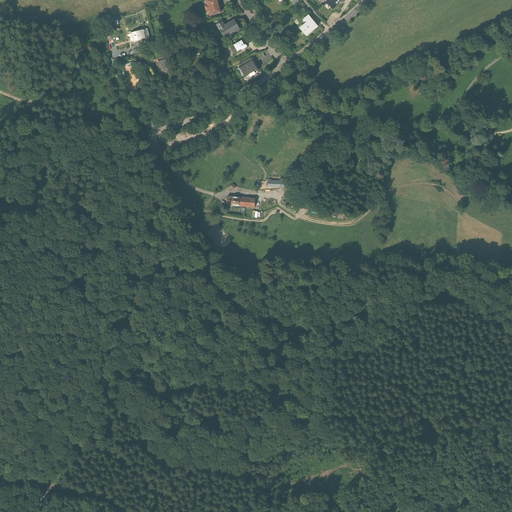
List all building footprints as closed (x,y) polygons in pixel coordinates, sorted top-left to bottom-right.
[(216,0),(204,0),(206,5),(204,6),(206,11),(208,10),(209,16),(220,13),(216,0)] [(341,0),(328,0),(326,4),(334,10),(341,0)] [(262,2),(253,7),(258,15),(267,10),(262,2)] [(316,29),(307,17),(302,20),(305,24),(298,29),(305,38),(316,29)] [(222,22),(216,25),(224,39),(240,29),(234,19),(224,25),(222,22)] [(148,28),(129,33),(132,46),(151,40),(148,28)] [(245,38),(237,43),(236,42),(235,42),(234,43),(233,44),(233,45),(233,46),(237,52),(249,45),(250,45),(250,44),(250,43),(250,42),(249,42),(248,42),(245,38)] [(228,48),(226,50),(224,47),(220,49),(225,56),(230,52),(228,48)] [(264,57),(255,63),(261,71),(274,63),(266,50),(262,53),(264,57)] [(165,59),(155,63),(160,74),(170,70),(165,59)] [(238,69),(237,70),(243,80),(257,71),(250,60),(237,67),(238,69)] [(254,208),(255,199),(227,196),(227,205),(254,208)]
